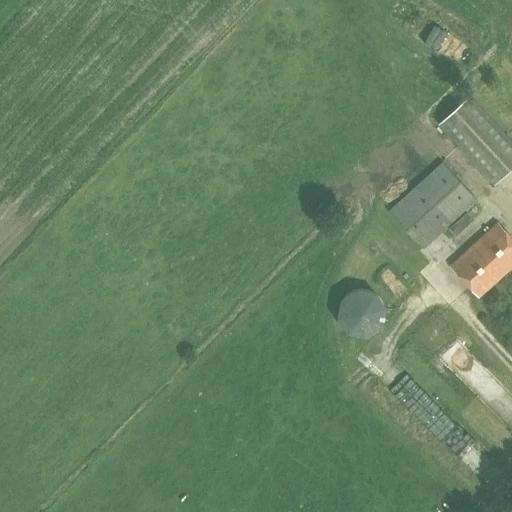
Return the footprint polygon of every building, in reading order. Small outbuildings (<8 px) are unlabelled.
[(494,184),(511,167),(511,139),(470,94),(438,123),(494,184)] [(423,247),(477,199),(444,163),(390,211),(423,247)] [(479,297),(511,266),(511,237),(498,222),(451,266),(479,297)] [(361,335),(363,335),(366,334),(368,334),(370,333),(372,332),(375,331),(376,329),(378,328),(380,326),(381,324),(382,322),(383,320),(384,317),(385,315),(385,313),(385,310),(384,308),(384,305),(383,303),(382,301),(381,299),(380,297),(378,295),(376,294),(374,292),(372,291),(370,290),(368,289),(365,289),(363,289),(360,289),(358,289),(356,289),(353,290),(351,291),(349,292),(347,294),(345,296),(344,297),(342,299),(341,301),(340,304),(339,306),(339,308),(339,311),(339,313),(339,315),(340,318),(340,320),(341,322),(343,324),(344,326),(346,328),(347,330),(349,331),(352,332),(354,333),(356,334),(358,334),(361,335)] [(381,343),(369,360),(378,367),(390,349),(381,343)] [(477,434),(464,444),(490,480),(504,470),(477,434)]
